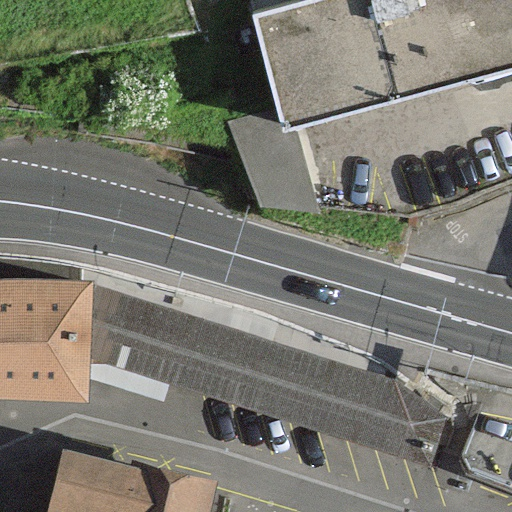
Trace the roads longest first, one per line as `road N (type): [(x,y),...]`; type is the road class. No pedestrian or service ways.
road 1 (primary): [(0,206),(154,235),(511,333)]
road 2 (residential): [(0,436),(67,431),(258,468),(421,511)]
